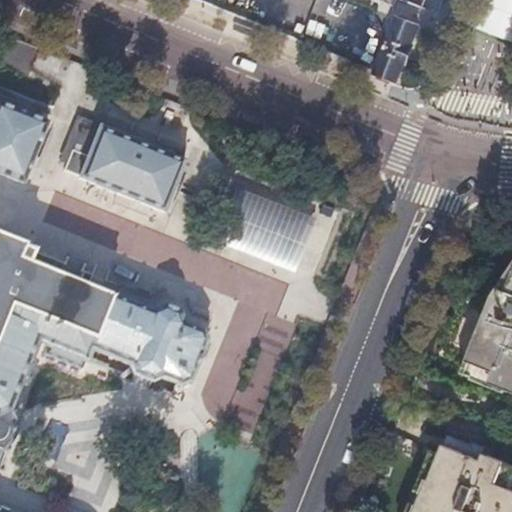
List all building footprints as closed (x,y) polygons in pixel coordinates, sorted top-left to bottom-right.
[(422,24),(396,14),(374,72),(400,82),(422,24)] [(0,175),(23,185),(47,124),(0,104),(0,175)] [(90,118),(86,126),(79,145),(90,149),(86,158),(71,152),(64,172),(78,178),(78,179),(164,215),(186,163),(101,129),(103,123),(90,118)] [(315,222),(236,191),(215,244),(294,275),(315,222)] [(0,451),(1,452),(5,453),(12,444),(15,439),(16,433),(16,429),(17,425),(18,423),(17,420),(16,418),(14,417),(10,415),(21,387),(24,388),(26,381),(24,380),(28,370),(30,371),(33,364),(30,363),(38,345),(48,349),(44,357),(81,371),(84,364),(86,364),(91,352),(128,367),(133,380),(149,386),(161,381),(180,387),(189,384),(206,344),(203,336),(183,328),(177,315),(162,309),(150,314),(20,261),(24,248),(0,237),(0,511),(4,511),(0,510),(0,451)] [(208,254),(197,283),(276,314),(288,285),(208,254)] [(503,289),(468,377),(509,393),(511,388),(511,387),(511,262),(504,261),(511,271),(511,275),(511,276),(506,290),(503,289)] [(448,436),(444,446),(483,461),(485,455),(487,449),(473,443),(472,446),(448,436)] [(483,461),(444,446),(430,481),(428,480),(415,511),(511,511),(511,490),(511,486),(511,465),(485,455),(483,461)]
